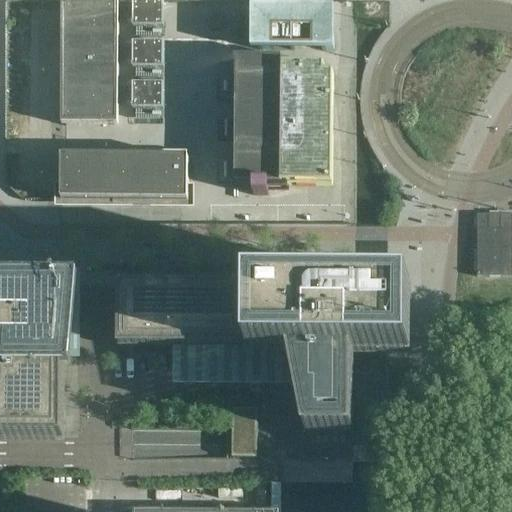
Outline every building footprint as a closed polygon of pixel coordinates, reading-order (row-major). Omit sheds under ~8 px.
[(118,126),(118,3),(63,2),(61,125),(118,126)] [(164,29),(164,3),(133,3),(133,29),(164,29)] [(240,29),(240,30),(240,36),(240,44),(251,44),(251,51),(259,51),(259,47),(294,48),(294,51),(322,51),(334,51),(334,35),(334,9),(315,9),(315,14),(291,14),(291,13),(255,13),(255,19),(251,19),(251,20),(240,20),(240,29)] [(164,70),(164,45),(132,45),(132,70),(164,70)] [(282,60),(236,60),(236,101),(282,101),(282,67),(282,60)] [(282,101),(281,186),(332,187),(333,76),(324,76),(324,68),(282,67),(282,101)] [(164,111),(164,86),(132,86),(132,111),(164,111)] [(236,101),(235,186),(253,186),(253,196),(268,196),(268,186),(281,186),(282,101),(236,101)] [(188,202),(188,159),(61,158),(61,185),(61,202),(188,202)] [(511,277),(511,215),(476,216),(477,278),(511,277)] [(0,348),(9,348),(0,431),(0,444),(73,445),(74,374),(82,374),(89,284),(0,284),(0,348)] [(413,350),(413,287),(239,286),(122,286),(122,350),(288,350),(309,443),(348,444),(351,350),(413,350)] [(258,410),(234,409),(233,460),(257,461),(258,410)]
